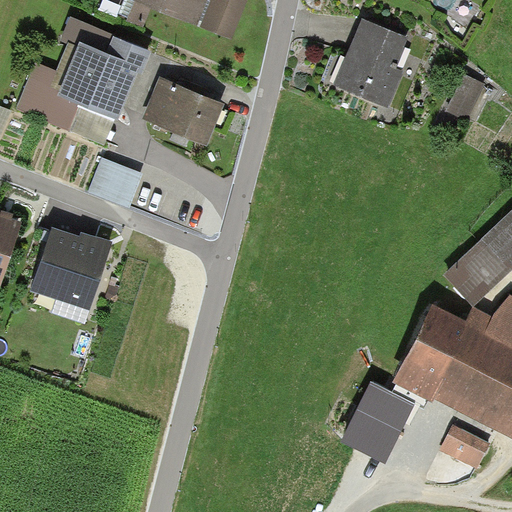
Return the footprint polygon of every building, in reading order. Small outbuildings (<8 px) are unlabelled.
[(146,0),(230,30),(241,0),(146,0)] [(364,19),(339,80),(386,99),(400,64),(394,62),(405,36),(364,19)] [(143,47),(73,21),(65,41),(79,46),(69,76),(62,94),(118,114),(143,47)] [(118,114),(62,94),(69,76),(39,65),(21,113),(100,142),(107,144),(118,114)] [(160,73),(142,116),(208,143),(226,100),(160,73)] [(459,79),(444,112),(463,120),(478,88),(459,79)] [(0,148),(86,180),(100,142),(21,113),(9,109),(0,133),(0,148)] [(141,173),(104,159),(93,188),(130,202),(141,173)] [(24,220),(0,211),(0,284),(1,285),(24,220)] [(511,213),(444,276),(473,306),(511,269),(511,213)] [(80,234),(55,225),(33,286),(59,296),(54,309),(84,320),(112,242),(81,231),(80,234)] [(433,305),(391,386),(432,406),(436,399),(511,438),(511,297),(493,318),(475,307),(466,322),(433,305)] [(371,383),(344,435),(385,456),(413,405),(371,383)] [(452,427),(441,451),(478,468),(489,444),(452,427)]
